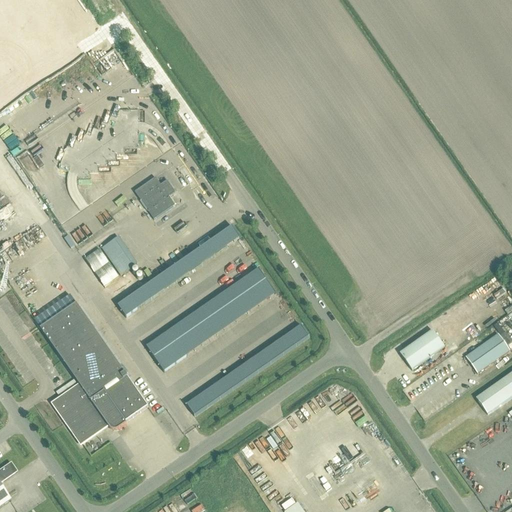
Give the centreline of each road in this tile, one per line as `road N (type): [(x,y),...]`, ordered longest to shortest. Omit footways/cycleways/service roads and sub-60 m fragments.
road 1 (unclassified): [(112,511),(348,347)]
road 2 (unclassified): [(348,347),(226,173)]
road 3 (unclassified): [(461,511),(348,347)]
road 4 (unclassified): [(85,511),(0,390)]
